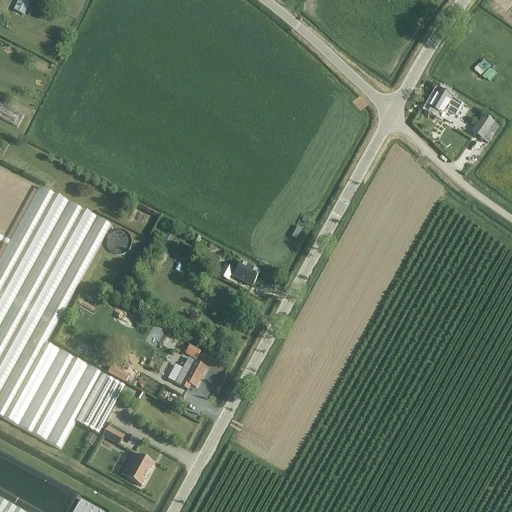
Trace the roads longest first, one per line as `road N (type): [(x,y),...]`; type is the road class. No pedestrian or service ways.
road 1 (unclassified): [(172,511),(390,114)]
road 2 (unclassified): [(390,114),(264,0)]
road 3 (unclassified): [(511,217),(390,114)]
road 4 (unclassified): [(390,114),(462,0)]
